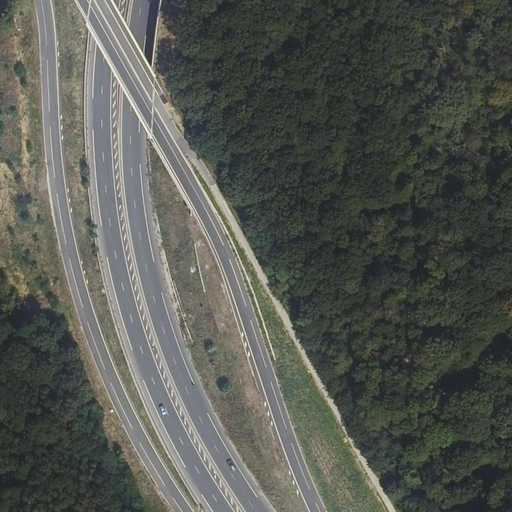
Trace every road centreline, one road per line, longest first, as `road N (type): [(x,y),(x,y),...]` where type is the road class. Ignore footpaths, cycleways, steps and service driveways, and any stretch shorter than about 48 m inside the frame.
road 1 (secondary): [(314,511),(217,240),(84,0)]
road 2 (secondary): [(42,0),(64,234),(92,334),(185,511)]
road 3 (trunk): [(257,511),(194,404),(151,285),(131,67),(144,0)]
road 4 (trunk): [(113,0),(105,159),(122,279),(159,392),(226,511)]
road 5 (track): [(424,0),(409,391),(460,372),(511,315)]
